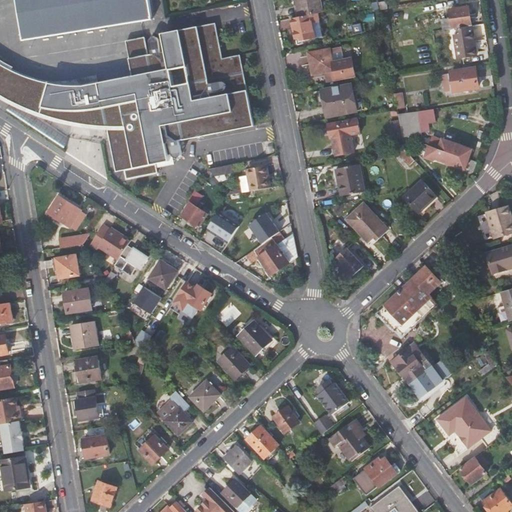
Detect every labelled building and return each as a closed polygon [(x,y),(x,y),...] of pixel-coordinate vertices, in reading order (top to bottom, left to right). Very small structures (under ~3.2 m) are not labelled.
[(17,0),(19,7),(24,40),(58,35),(104,27),(152,20),(153,19),(150,0),(17,0)] [(298,0),(301,16),(319,13),(334,10),(332,0),(298,0)] [(386,0),(378,1),(378,2),(380,10),(388,9),(386,0)] [(470,5),(450,8),(451,18),(442,20),(443,23),(444,31),(460,28),(473,26),(470,5)] [(320,22),(319,13),(301,16),(293,18),(296,41),(302,40),(302,42),(316,39),(313,24),(320,22)] [(323,38),(320,22),(313,24),(316,39),(323,38)] [(149,55),(146,37),(127,41),(134,75),(99,82),(99,83),(84,86),(73,86),(62,85),(52,84),(42,82),(33,79),(14,71),(5,66),(0,63),(0,93),(3,95),(17,103),(33,110),(48,116),(64,120),(80,124),(96,126),(108,127),(117,172),(126,170),(128,179),(159,173),(157,164),(170,161),(169,155),(173,154),(174,156),(175,157),(178,158),(179,157),(180,157),(181,156),(182,154),(182,153),(180,141),(255,126),(241,55),(223,59),(216,23),(163,34),(166,52),(163,53),(160,38),(158,37),(156,36),(154,36),(153,37),(151,39),(151,40),(154,54),(149,55)] [(443,23),(432,25),(433,32),(444,31),(443,23)] [(478,56),(473,26),(460,28),(461,34),(454,35),(458,59),(478,56)] [(334,62),(332,48),(309,53),(313,76),(326,73),(328,83),(356,78),(352,58),(334,62)] [(452,73),(454,91),(479,88),(477,68),(452,73)] [(445,92),(454,91),(452,73),(443,74),(445,92)] [(328,119),(358,113),(353,84),(322,90),(328,119)] [(436,119),(435,109),(418,111),(422,131),(430,130),(429,120),(436,119)] [(418,111),(399,114),(403,138),(422,135),(422,131),(418,111)] [(361,133),(358,118),(336,122),(329,124),(332,139),(334,139),(337,156),(355,153),(351,135),(361,133)] [(434,136),(430,147),(439,149),(470,158),(473,149),(434,136)] [(466,169),(470,158),(439,149),(430,147),(430,146),(426,158),(434,160),(436,160),(466,169)] [(410,165),(415,161),(405,149),(396,151),(410,165)] [(234,171),(233,164),(210,169),(215,175),(234,171)] [(342,196),(366,192),(360,164),(336,169),(342,196)] [(266,166),(251,169),(253,183),(250,184),(252,191),(271,188),(266,166)] [(438,197),(422,180),(405,197),(420,213),(438,197)] [(71,226),(82,210),(60,195),(49,212),(71,226)] [(200,227),(209,214),(191,202),(182,215),(200,227)] [(369,243),(375,238),(378,240),(390,229),(365,203),(355,212),(353,210),(345,217),(369,243)] [(511,219),(508,206),(487,212),(495,238),(511,233),(511,219)] [(165,209),(161,215),(168,219),(171,213),(165,209)] [(219,213),(208,230),(229,243),(240,226),(219,213)] [(251,225),(264,244),(273,237),(281,232),(268,213),(251,225)] [(100,248),(119,260),(129,245),(131,242),(104,225),(92,245),(99,250),(100,248)] [(299,256),(295,233),(279,244),(273,237),(264,244),(255,250),(274,275),(299,256)] [(61,239),(63,248),(66,247),(84,245),(88,238),(91,235),(61,239)] [(133,248),(129,245),(119,260),(116,265),(132,275),(138,267),(142,269),(150,257),(135,247),(133,248)] [(494,274),(511,268),(511,266),(511,265),(511,245),(487,252),(494,274)] [(339,257),(343,261),(348,266),(345,269),(341,273),(349,281),(365,266),(349,248),(339,257)] [(452,248),(444,252),(448,260),(456,256),(452,248)] [(60,278),(81,275),(78,254),(57,258),(60,278)] [(150,278),(168,289),(180,271),(162,260),(150,278)] [(396,330),(402,337),(437,303),(429,294),(441,281),(427,265),(378,313),(395,331),(396,330)] [(116,274),(112,271),(106,279),(109,285),(116,274)] [(198,288),(188,282),(174,303),(184,309),(182,311),(194,318),(200,308),(202,310),(213,293),(200,285),(198,288)] [(152,291),(140,283),(122,311),(127,323),(138,346),(142,353),(153,334),(146,329),(133,320),(152,291)] [(93,309),(90,288),(64,293),(68,314),(93,309)] [(506,306),(511,321),(511,320),(511,289),(502,293),(506,306)] [(0,322),(15,321),(12,302),(0,303),(0,322)] [(511,321),(506,306),(498,308),(503,324),(511,321)] [(156,315),(146,329),(153,334),(161,323),(163,320),(156,315)] [(274,340),(256,320),(239,336),(257,356),(274,340)] [(74,326),(76,336),(74,336),(75,347),(99,344),(96,322),(74,326)] [(134,337),(127,323),(122,326),(128,340),(134,337)] [(0,355),(10,354),(7,334),(0,334),(0,355)] [(134,337),(128,340),(132,347),(138,346),(134,337)] [(393,360),(414,387),(437,370),(424,353),(421,357),(411,345),(393,360)] [(140,353),(138,346),(132,347),(128,348),(130,356),(140,353)] [(252,365),(234,346),(221,359),(238,378),(252,365)] [(480,371),(483,375),(497,365),(490,351),(485,353),(490,363),(480,371)] [(103,378),(100,358),(78,362),(81,382),(103,378)] [(10,364),(9,359),(0,360),(0,361),(1,365),(0,365),(0,389),(16,387),(12,364),(10,364)] [(145,363),(139,361),(134,376),(140,378),(145,363)] [(444,379),(437,370),(414,387),(422,397),(444,379)] [(319,374),(316,383),(325,385),(328,377),(319,374)] [(206,410),(223,394),(209,379),(192,395),(206,410)] [(335,382),(318,395),(332,415),(350,402),(335,382)] [(95,391),(78,394),(79,400),(77,400),(80,420),(100,417),(97,397),(96,397),(95,391)] [(135,404),(139,400),(133,395),(130,398),(135,404)] [(158,412),(165,420),(178,435),(194,421),(185,412),(191,406),(181,395),(175,401),(172,399),(158,412)] [(0,423),(23,420),(20,405),(18,405),(16,397),(0,399),(0,423)] [(466,397),(437,419),(449,435),(457,429),(459,432),(458,433),(468,448),(480,439),(491,430),(466,397)] [(289,406),(274,417),(286,433),(300,422),(289,406)] [(321,430),(333,422),(327,414),(316,422),(321,430)] [(355,419),(330,438),(336,446),(340,444),(352,461),(371,447),(359,430),(361,428),(355,419)] [(22,431),(21,420),(2,423),(7,453),(25,450),(23,439),(25,439),(24,431),(22,431)] [(261,425),(247,438),(266,458),(279,444),(261,425)] [(491,430),(480,439),(486,447),(500,437),(493,429),(491,430)] [(157,434),(141,450),(155,464),(171,449),(157,434)] [(108,435),(84,438),(87,458),(111,454),(108,435)] [(237,445),(225,457),(240,473),(253,461),(237,445)] [(293,449),(287,454),(290,458),(296,454),(293,449)] [(476,457),(460,468),(473,484),(488,473),(479,461),(483,458),(481,454),(476,457)] [(27,456),(2,460),(7,490),(32,486),(27,456)] [(366,470),(355,478),(367,494),(378,486),(379,488),(399,474),(386,457),(381,460),(379,458),(365,468),(366,470)] [(479,461),(483,466),(488,463),(483,458),(479,461)] [(350,481),(346,476),(333,485),(339,493),(347,487),(345,484),(350,481)] [(237,479),(224,493),(243,511),(245,511),(252,506),(246,500),(252,494),(237,479)] [(93,501),(112,507),(119,487),(100,481),(93,501)] [(371,507),(369,504),(368,505),(358,511),(419,511),(400,485),(371,507)] [(495,492),(491,486),(479,495),(491,511),(503,511),(511,505),(511,501),(501,487),(495,492)] [(236,511),(211,487),(204,494),(210,500),(198,511),(236,511)] [(46,511),(44,500),(26,504),(27,511),(46,511)] [(187,511),(177,501),(171,507),(169,505),(161,511),(187,511)]
